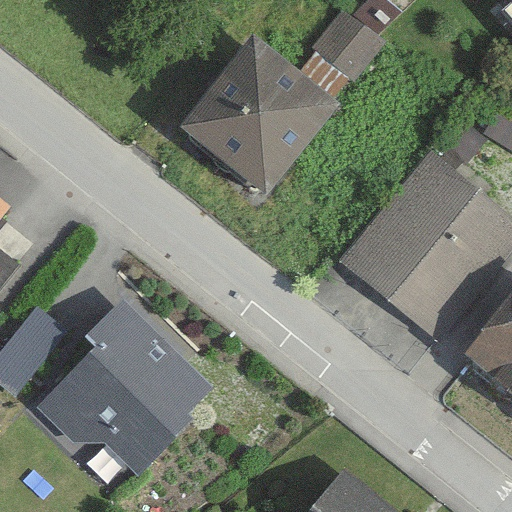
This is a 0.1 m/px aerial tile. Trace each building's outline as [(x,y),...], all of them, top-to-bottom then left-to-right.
[(374,47),(338,22),(316,54),(352,78),(374,47)] [(336,108),(251,42),(177,136),(262,203),(336,108)] [(440,344),(511,249),(511,225),(422,158),(339,268),(440,344)] [(0,220),(7,211),(0,205),(0,277),(13,260),(0,249),(0,220)] [(511,302),(466,361),(511,397),(511,302)] [(36,409),(73,443),(98,440),(140,479),(190,426),(183,420),(208,393),(116,307),(83,341),(91,349),(36,409)] [(0,356),(0,380),(19,394),(64,332),(34,310),(0,356)] [(310,511),(398,511),(340,471),(310,511)]
